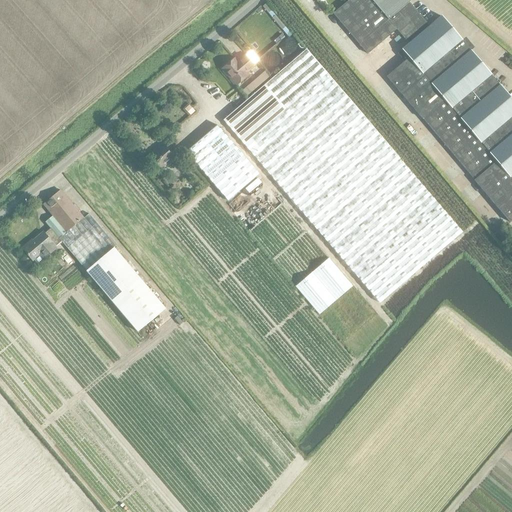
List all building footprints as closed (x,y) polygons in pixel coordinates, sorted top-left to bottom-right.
[(372,0),(349,0),(333,14),(352,36),(382,11),(380,9),(372,0)] [(372,0),(380,9),(382,11),(397,29),(409,43),(402,49),(403,49),(397,53),(404,62),(409,57),(425,75),(445,99),(423,118),(475,180),(497,161),(511,178),(511,100),(441,16),(429,27),(408,3),(411,0),(372,0)] [(382,11),(352,36),(367,54),(397,29),(382,11)] [(298,45),(298,43),(297,41),(295,39),(294,38),(292,37),(290,37),(288,37),(286,37),(284,38),(282,39),(281,41),(280,43),(279,45),(279,47),(279,49),(280,51),(281,52),(282,54),(284,55),(286,56),(288,56),(290,56),(292,56),(294,55),(295,54),(297,52),(298,51),(298,49),(299,47),(298,45)] [(306,49),(223,120),(379,303),(462,232),(306,49)] [(281,59),(281,57),(280,55),(278,54),(277,53),(275,52),(273,51),(271,51),(269,52),(267,53),(265,54),(264,55),(263,57),(262,59),(262,61),(262,63),(263,65),(264,67),(265,68),(267,69),(269,70),(271,71),(273,71),(275,70),(277,69),(278,68),(280,67),(281,65),(281,63),(282,61),(281,59)] [(234,59),(222,69),(236,86),(248,75),(246,73),(255,65),(246,55),(237,62),(234,59)] [(404,62),(387,77),(402,95),(425,75),(409,57),(404,62)] [(265,69),(243,89),(248,95),(271,75),(265,69)] [(425,75),(402,95),(422,119),(423,118),(445,99),(425,75)] [(217,125),(186,152),(228,201),(259,175),(217,125)] [(148,157),(159,170),(174,158),(163,145),(148,157)] [(475,180),(474,180),(489,198),(511,179),(511,178),(497,161),(475,180)] [(511,179),(489,198),(510,223),(511,220),(511,179)] [(45,222),(112,301),(138,333),(166,309),(140,278),(114,247),(116,246),(89,213),(83,218),(60,191),(44,205),(53,216),(45,222)] [(286,247),(306,230),(283,203),(273,211),(278,217),(282,214),(291,223),(289,225),(293,231),(281,241),(286,247)] [(33,241),(23,249),(32,261),(38,267),(45,261),(43,259),(56,248),(43,232),(33,240),(33,241)]
